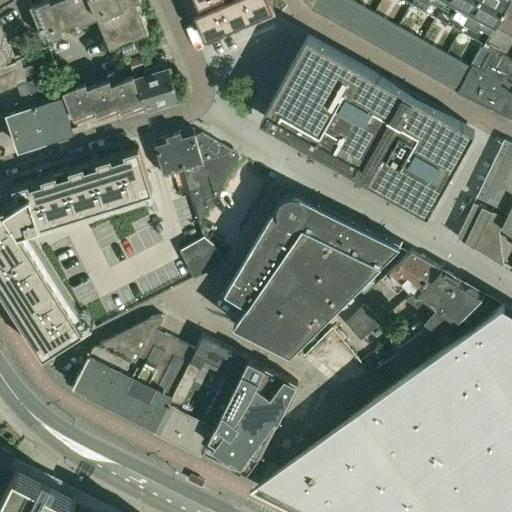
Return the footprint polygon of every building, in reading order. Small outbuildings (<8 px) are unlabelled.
[(0,0),(0,66),(18,58),(0,27),(0,1),(1,0),(0,0)] [(139,44),(135,34),(150,28),(138,0),(37,0),(31,3),(46,38),(65,30),(63,25),(80,18),(82,25),(96,19),(107,45),(124,38),(128,48),(139,44)] [(243,0),(222,0),(218,2),(229,27),(251,17),(243,0)] [(270,0),(243,0),(251,17),(274,8),(270,0)] [(318,0),(315,0),(312,7),(321,13),(326,4),(318,0)] [(332,0),(330,6),(325,15),(336,21),(348,0),(332,0)] [(356,0),(348,0),(336,21),(348,28),(353,19),(357,11),(362,3),(356,0)] [(411,0),(435,13),(436,10),(441,0),(411,0)] [(441,0),(436,10),(435,13),(486,41),(487,38),(508,0),(441,0)] [(462,81),(458,90),(487,104),(511,115),(511,0),(508,0),(487,38),(486,41),(472,64),(467,73),(462,81)] [(218,2),(195,11),(206,37),(229,27),(218,2)] [(365,5),(360,13),(370,19),(375,10),(365,5)] [(375,10),(370,19),(379,24),(384,15),(375,10)] [(360,13),(356,21),(365,26),(370,19),(360,13)] [(378,34),(373,42),(385,48),(399,24),(387,17),(383,26),(378,34)] [(370,19),(365,26),(375,32),(379,24),(370,19)] [(356,21),(351,30),(361,35),(365,26),(356,21)] [(399,24),(385,48),(396,55),(401,47),(406,39),(410,30),(399,24)] [(365,26),(361,35),(370,40),(375,32),(365,26)] [(414,32),(409,41),(418,46),(423,37),(414,32)] [(476,127),(309,33),(261,116),(429,211),(476,127)] [(423,37),(418,46),(428,51),(432,43),(423,37)] [(409,41),(405,49),(414,54),(418,46),(409,41)] [(427,61),(422,69),(433,76),(447,51),(436,45),(427,61)] [(418,46),(414,54),(423,59),(428,51),(418,46)] [(405,49),(400,57),(409,62),(414,54),(405,49)] [(447,51),(433,76),(445,82),(459,58),(447,51)] [(414,54),(409,62),(418,67),(423,59),(414,54)] [(0,90),(19,83),(28,80),(20,57),(18,58),(0,66),(0,90)] [(462,60),(458,68),(467,73),(472,65),(462,60)] [(28,80),(36,77),(32,64),(24,67),(28,80)] [(137,76),(147,103),(148,106),(181,96),(170,66),(137,76)] [(458,68),(453,76),(462,81),(467,73),(458,68)] [(147,103),(137,76),(135,72),(112,81),(110,76),(89,84),(86,79),(64,88),(76,119),(98,111),(100,116),(116,109),(118,115),(147,103)] [(453,76),(448,84),(458,90),(462,81),(453,76)] [(36,77),(28,80),(46,137),(72,128),(60,90),(43,96),(36,77)] [(17,110),(10,113),(21,145),(46,137),(28,80),(19,83),(24,100),(14,103),(17,110)] [(194,126),(175,131),(192,189),(201,220),(239,156),(231,151),(233,149),(203,131),(196,134),(194,126)] [(156,137),(149,139),(160,175),(176,171),(182,192),(192,189),(175,131),(156,137)] [(507,209),(511,199),(511,139),(505,137),(477,194),(507,209)] [(0,207),(0,283),(28,328),(35,324),(42,334),(35,338),(44,352),(49,349),(84,327),(83,325),(22,230),(153,189),(139,146),(125,150),(126,154),(113,158),(112,154),(97,159),(98,162),(85,166),(84,163),(70,167),(71,171),(58,175),(57,171),(42,176),(43,179),(30,183),(29,180),(13,185),(18,200),(4,206),(4,205),(2,206),(0,207)] [(401,241),(300,191),(295,190),(289,190),(284,193),(280,197),(226,288),(248,301),(235,320),(291,349),(401,241)] [(502,224),(511,231),(511,199),(507,209),(505,214),(474,200),(457,235),(504,263),(505,263),(500,229),(502,224)] [(200,240),(181,250),(194,276),(224,261),(223,260),(216,246),(206,237),(200,240)] [(413,291),(442,265),(414,248),(411,247),(383,275),(395,287),(402,280),(413,291)] [(438,304),(465,278),(442,265),(413,291),(408,295),(418,306),(414,311),(419,314),(422,316),(434,301),(438,304)] [(458,317),(486,290),(465,278),(438,304),(434,301),(422,316),(419,314),(391,336),(400,350),(431,329),(434,325),(441,330),(453,314),(458,317)] [(499,511),(511,502),(511,306),(503,301),(361,405),(349,414),(340,426),(293,493),(329,511),(499,511)] [(365,302),(346,320),(362,337),(382,319),(365,302)] [(117,405),(157,327),(164,313),(163,313),(162,315),(152,316),(151,315),(98,342),(94,345),(90,352),(89,352),(74,383),(117,405)] [(157,425),(196,347),(157,327),(117,405),(157,425)] [(250,355),(250,354),(203,331),(196,347),(157,425),(203,448),(250,355)] [(250,355),(203,448),(251,472),(298,379),(250,355)] [(0,478),(1,479),(16,450),(0,441),(0,478)] [(100,511),(14,469),(0,496),(0,511),(100,511)]
